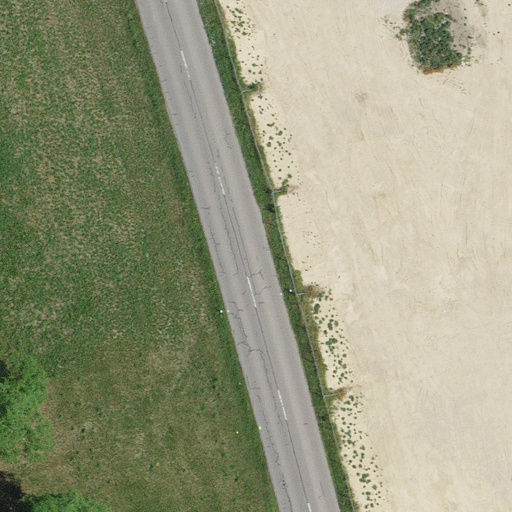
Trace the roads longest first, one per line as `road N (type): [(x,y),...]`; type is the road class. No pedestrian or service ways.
road 1 (secondary): [(163,0),(310,511)]
road 2 (unknown): [(266,350),(511,278)]
